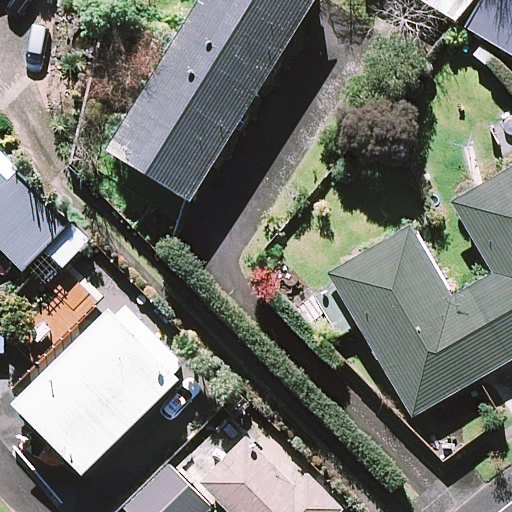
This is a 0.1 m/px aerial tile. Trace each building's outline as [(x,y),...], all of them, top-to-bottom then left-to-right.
[(315,0),(186,0),(110,111),(208,161),(315,0)] [(0,97),(0,185),(37,226),(87,189),(0,97)] [(443,185),(353,232),(435,374),(511,329),(511,138),(471,165),(506,228),(477,241),(443,185)] [(126,256),(26,365),(107,436),(204,343),(126,256)] [(321,511),(365,462),(282,398),(225,452),(188,420),(137,470),(175,511),(196,511),(240,467),(253,484),(225,511),(321,511)]
